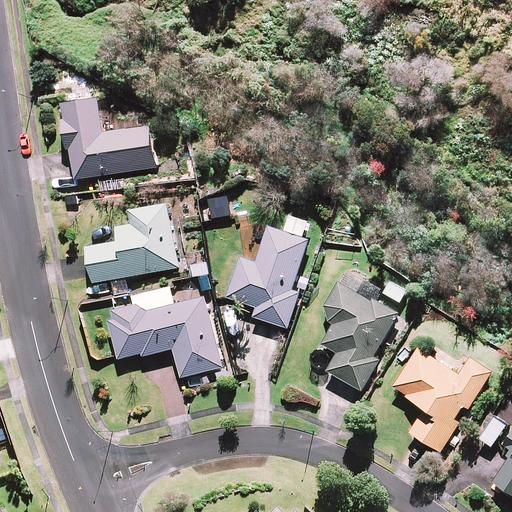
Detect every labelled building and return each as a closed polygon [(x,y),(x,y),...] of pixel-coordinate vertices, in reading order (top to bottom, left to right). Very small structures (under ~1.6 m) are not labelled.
[(106,128),(101,94),(65,99),(76,177),(158,165),(152,122),(106,128)] [(181,265),(170,200),(132,206),(135,221),(119,223),(122,237),(89,243),(96,280),(181,265)] [(291,212),(286,230),(271,225),(260,261),(245,256),(233,294),(260,302),(256,315),(290,326),(301,290),(294,288),(310,237),(315,219),(291,212)] [(410,285),(390,275),(383,290),(403,300),(410,285)] [(367,278),(361,290),(342,280),(325,311),(339,318),(326,342),(341,350),(331,370),(364,388),(380,358),(375,356),(400,310),(376,297),(382,286),(367,278)] [(178,300),(174,283),(134,292),(136,301),(111,306),(122,357),(177,345),(183,374),(225,364),(209,293),(178,300)] [(442,450),(461,421),(456,417),(464,405),(469,408),(494,369),(472,355),(461,371),(421,346),(396,384),(428,405),(412,430),(442,450)] [(510,421),(496,412),(480,435),(494,445),(510,421)] [(511,440),(509,444),(511,446),(511,454),(496,479),(511,488),(511,440)]
